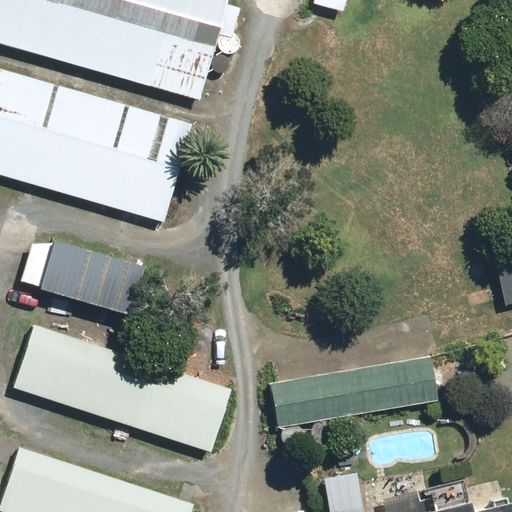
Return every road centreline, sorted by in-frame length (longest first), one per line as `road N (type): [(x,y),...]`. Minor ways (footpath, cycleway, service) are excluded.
road 1 (unknown): [(240,353),(511,316)]
road 2 (unknown): [(0,406),(235,480)]
road 3 (unknown): [(253,0),(196,230)]
road 4 (unknown): [(196,230),(153,234),(0,198)]
road 5 (unknown): [(240,353),(196,230)]
road 6 (unknown): [(235,480),(240,353)]
